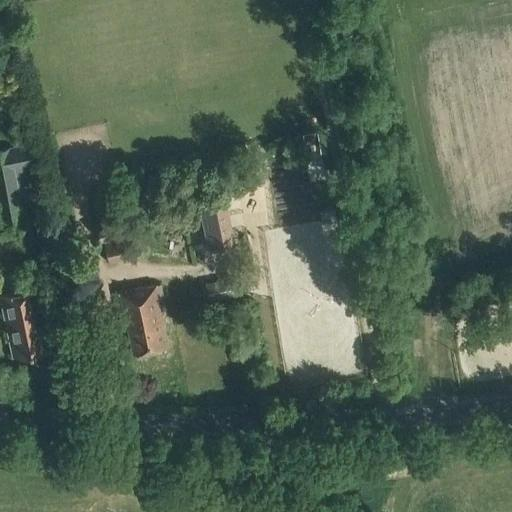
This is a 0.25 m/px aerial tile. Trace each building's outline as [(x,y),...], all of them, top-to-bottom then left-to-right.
[(0,200),(4,220),(24,216),(14,167),(33,163),(28,142),(0,147),(0,200)] [(292,192),(276,193),(278,209),(294,207),(292,192)] [(226,196),(199,202),(209,251),(237,245),(226,196)] [(140,255),(135,230),(125,233),(122,218),(102,222),(110,261),(140,255)] [(206,283),(209,299),(240,292),(237,277),(206,283)] [(168,324),(157,284),(116,295),(123,330),(128,329),(132,352),(168,345),(163,325),(168,324)] [(41,335),(44,334),(34,288),(0,294),(0,297),(13,355),(44,348),(41,335)]
